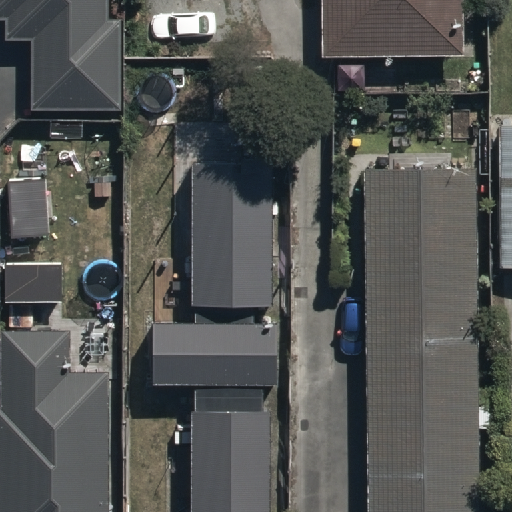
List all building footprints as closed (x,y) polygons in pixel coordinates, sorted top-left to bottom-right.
[(0,0),(0,10),(4,11),(4,32),(31,32),(31,101),(114,101),(113,0),(0,0)] [(461,0),(320,0),(321,45),(462,43),(461,0)] [(511,113),(497,113),(497,256),(511,255),(511,113)] [(271,152),(191,151),(190,310),(154,310),(153,370),(192,370),(190,511),(266,511),(268,375),(277,375),(278,306),(270,306),(271,152)] [(473,511),(474,155),(361,155),(361,511),(473,511)] [(1,290),(1,396),(0,395),(0,511),(107,511),(107,317),(65,317),(65,290),(1,290)]
